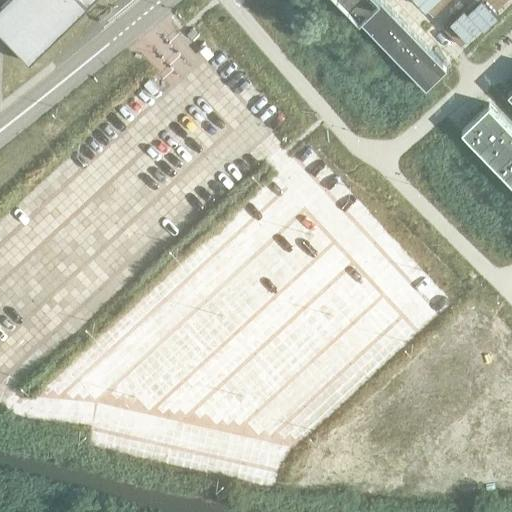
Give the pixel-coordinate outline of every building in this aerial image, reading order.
[(4,0),(0,4),(0,31),(2,34),(7,38),(29,61),(30,62),(32,61),(93,0),(4,0)] [(447,64),(385,0),(345,0),(426,84),(447,64)] [(418,0),(432,14),(447,0),(418,0)] [(485,0),(476,0),(467,9),(481,23),(484,26),(498,13),(495,9),(485,0)] [(485,0),(495,9),(504,0),(485,0)] [(457,12),(450,19),(451,20),(467,36),(474,30),(481,23),(467,9),(464,6),(457,12)] [(111,10),(99,19),(102,23),(114,14),(111,10)] [(451,20),(444,27),(461,44),(468,38),(467,36),(451,20)] [(192,28),(186,33),(191,38),(197,33),(192,28)] [(206,44),(199,50),(206,59),(214,53),(206,44)] [(511,181),(511,126),(489,102),(462,129),(511,181)]
